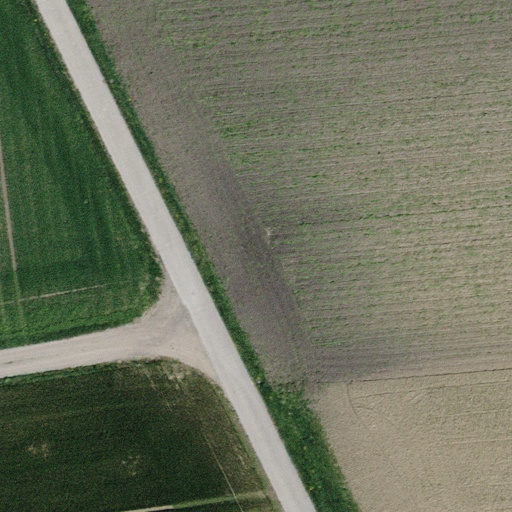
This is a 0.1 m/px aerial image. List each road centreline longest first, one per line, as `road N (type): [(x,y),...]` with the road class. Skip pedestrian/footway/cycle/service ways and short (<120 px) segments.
road 1 (track): [(50,0),(298,511)]
road 2 (track): [(0,373),(216,338)]
